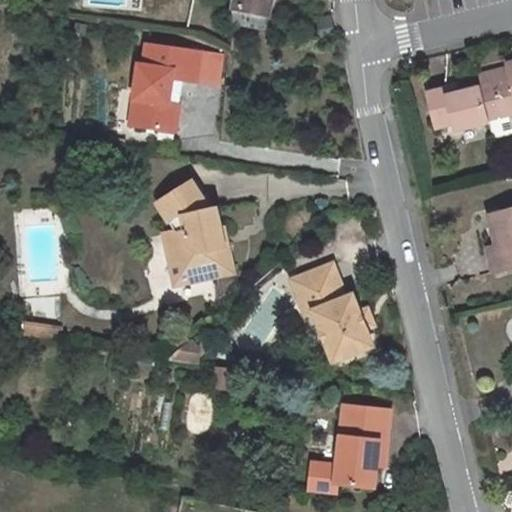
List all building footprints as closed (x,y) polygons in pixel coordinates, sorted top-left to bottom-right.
[(235,0),(234,8),(230,24),(267,31),(273,0),(235,0)] [(276,36),(275,35),(273,34),(271,34),(269,36),(268,39),(269,42),(274,43),(276,42),(277,40),(277,38),(276,36)] [(139,127),(176,132),(180,105),(178,104),(170,103),(174,80),(182,81),(197,84),(197,81),(201,54),(201,52),(148,44),(145,65),(139,64),(134,99),(143,101),(139,127)] [(221,56),(201,54),(197,81),(217,84),(221,56)] [(511,63),(509,64),(510,69),(511,75),(481,83),(482,87),(491,122),(511,116),(511,63)] [(479,77),(481,83),(511,75),(510,69),(479,77)] [(182,81),(174,80),(170,103),(178,104),(182,81)] [(459,93),(457,86),(447,89),(449,96),(459,93)] [(429,94),(438,127),(455,123),(457,130),(491,122),(482,87),(459,93),(449,96),(447,89),(429,94)] [(134,99),(130,125),(139,127),(143,101),(134,99)] [(214,231),(222,229),(218,208),(211,210),(193,181),(158,203),(176,231),(165,233),(172,264),(182,262),(189,266),(191,277),(215,272),(217,277),(234,273),(229,245),(226,245),(218,247),(214,231)] [(43,194),(44,206),(52,206),(51,193),(43,194)] [(44,206),(43,194),(35,194),(35,207),(44,206)] [(511,268),(511,209),(491,216),(498,246),(505,270),(511,268)] [(226,245),(222,229),(214,231),(218,247),(226,245)] [(505,270),(498,246),(489,248),(495,272),(505,270)] [(189,266),(182,262),(172,264),(176,285),(217,277),(215,272),(191,277),(189,266)] [(347,298),(334,264),(294,280),(308,315),(315,312),(335,361),(373,346),(367,329),(360,312),(354,295),(347,298)] [(375,325),(369,308),(360,312),(367,329),(375,325)] [(177,342),(182,348),(191,341),(185,335),(177,342)] [(200,350),(192,340),(191,341),(182,348),(170,359),(198,363),(200,350)] [(229,389),(232,368),(219,366),(216,387),(229,389)] [(386,458),(392,409),(346,405),(339,466),(314,463),(311,488),(337,492),(338,483),(375,487),(379,457),(386,458)] [(511,511),(511,491),(500,494),(504,511),(511,511)]
